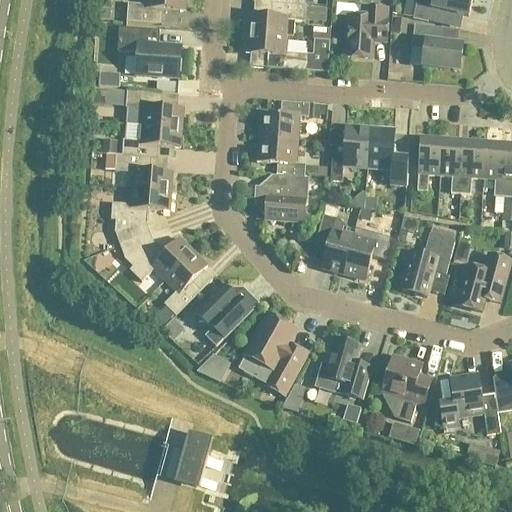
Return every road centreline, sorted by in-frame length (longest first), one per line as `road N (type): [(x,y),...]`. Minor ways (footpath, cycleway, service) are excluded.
road 1 (residential): [(511,332),(474,345),(295,296),(274,283),(224,217),(230,92)]
road 2 (residential): [(507,76),(473,100),(230,92)]
